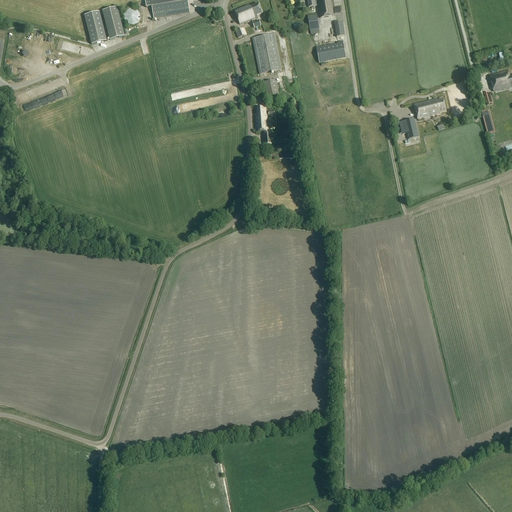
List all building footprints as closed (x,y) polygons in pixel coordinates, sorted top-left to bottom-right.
[(188,0),(144,0),(146,8),(152,7),(154,18),(190,13),(188,0)] [(317,0),(318,1),(315,1),(314,0),(307,0),(309,7),(318,6),(321,19),(334,16),(331,0),(317,0)] [(262,14),(258,4),(250,7),(248,6),(235,11),(240,25),(258,18),(257,16),(262,14)] [(103,11),(110,40),(124,36),(117,7),(103,11)] [(124,16),(124,17),(124,18),(125,20),(125,21),(126,23),(127,23),(129,24),(129,25),(131,25),(133,25),(135,24),(136,24),(138,23),(139,21),(139,20),(140,19),(140,18),(140,16),(139,14),(139,13),(138,11),(137,11),(136,10),(134,9),(132,9),(130,9),(128,10),(127,11),(126,11),(125,13),(124,14),(124,16)] [(84,16),(92,45),(107,41),(99,12),(84,16)] [(320,33),(319,30),(317,15),(308,16),(311,35),(320,33)] [(259,20),(252,23),(254,28),(261,26),(259,20)] [(343,22),(334,23),(337,38),(345,36),(343,22)] [(247,35),(244,29),(236,32),(238,39),(247,35)] [(275,34),(253,38),(260,75),(282,71),(275,34)] [(69,42),(66,49),(78,52),(80,45),(69,42)] [(343,43),(316,48),(319,64),(346,59),(343,43)] [(102,66),(93,70),(96,76),(104,71),(102,66)] [(511,76),(509,71),(490,76),(494,92),(511,87),(511,76)] [(280,98),(277,80),(264,83),(267,101),(280,98)] [(182,97),(221,90),(220,84),(181,92),(182,97)] [(490,92),(483,94),(487,106),(493,104),(490,92)] [(440,101),(439,99),(415,105),(419,120),(441,114),(441,112),(447,111),(444,100),(440,101)] [(252,111),(254,128),(261,127),(263,136),(269,135),(268,127),(266,127),(266,122),(265,122),(264,111),(263,103),(255,104),(255,107),(254,107),(254,111),(252,111)] [(414,119),(403,121),(406,133),(408,139),(418,137),(414,119)]
